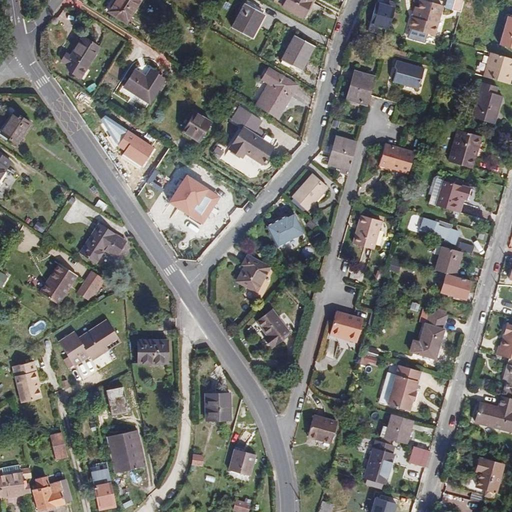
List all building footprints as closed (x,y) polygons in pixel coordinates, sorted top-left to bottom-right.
[(126,24),(141,0),(114,0),(107,12),(126,24)] [(255,5),(247,0),(245,4),(254,8),(255,5)] [(284,0),(282,6),(305,18),(314,0),(284,0)] [(433,36),(442,6),(422,0),(420,0),(418,7),(415,18),(413,17),(409,29),(433,36)] [(455,0),(453,9),(461,11),(464,0),(455,0)] [(378,27),(389,31),(395,7),(387,5),(376,2),(368,30),(376,33),(378,27)] [(245,4),(232,28),(251,38),(264,14),(254,8),(245,4)] [(511,6),(510,6),(509,9),(501,7),(498,20),(511,24),(511,6)] [(491,31),(501,32),(502,23),(492,22),(491,31)] [(300,70),(313,45),(294,35),(281,60),(289,64),(300,70)] [(87,68),(100,48),(82,36),(69,57),(87,68)] [(300,70),(302,71),(315,47),(313,45),(300,70)] [(511,58),(492,53),(485,77),(509,84),(511,72),(511,58)] [(396,69),(393,82),(418,89),(424,68),(401,61),(399,60),(396,60),(394,67),(396,69)] [(256,105),(278,118),(298,85),(269,68),(262,80),(268,84),(256,105)] [(146,76),(134,69),(122,88),(150,104),(165,79),(150,70),(146,76)] [(347,98),(368,104),(375,78),(357,73),(354,84),(351,84),(347,98)] [(497,87),(483,82),(472,117),(494,124),(503,95),(495,93),(497,87)] [(263,164),(274,148),(270,145),(274,139),(265,133),(261,139),(255,136),(264,122),(243,108),(234,122),(243,128),(229,150),(242,158),(245,153),(263,164)] [(14,112),(0,133),(17,144),(31,123),(14,112)] [(198,142),(211,122),(194,112),(183,132),(198,142)] [(481,136),(458,130),(449,162),(470,167),(475,148),(477,149),(481,136)] [(349,169),(357,143),(336,137),(332,151),(335,152),(331,164),(349,169)] [(385,143),(383,151),(379,165),(386,167),(392,169),(408,174),(415,152),(402,148),(385,143)] [(0,178),(11,162),(0,154),(0,178)] [(313,175),(306,182),(308,183),(315,177),(313,175)] [(436,205),(444,180),(445,178),(434,175),(428,194),(431,195),(429,203),(436,205)] [(207,189),(186,176),(169,202),(188,214),(193,206),(196,208),(207,189)] [(308,183),(306,182),(292,198),(306,210),(326,187),(315,177),(308,183)] [(444,180),(436,205),(459,213),(462,204),(458,202),(459,198),(464,200),(467,201),(471,189),(444,180)] [(292,198),(289,201),(303,213),(306,210),(292,198)] [(107,205),(99,199),(94,206),(103,212),(107,205)] [(267,227),(277,246),(303,233),(294,215),(287,218),(287,217),(267,227)] [(357,228),(353,244),(372,249),(380,221),(364,216),(360,229),(357,228)] [(444,240),(455,243),(459,232),(450,229),(452,225),(439,221),(439,222),(423,217),(419,230),(444,239),(444,240)] [(316,225),(310,220),(306,225),(312,230),(316,225)] [(38,221),(33,227),(38,231),(43,224),(38,221)] [(479,230),(492,234),(495,225),(482,221),(479,230)] [(80,252),(95,262),(103,250),(115,258),(125,242),(99,224),(80,252)] [(447,273),(455,276),(462,253),(442,247),(435,270),(447,273)] [(469,254),(481,257),(483,250),(471,247),(469,254)] [(256,292),(270,267),(247,255),(241,265),(244,266),(236,281),(256,292)] [(40,292),(58,305),(77,276),(59,264),(40,292)] [(88,300),(94,297),(105,279),(93,271),(78,293),(88,300)] [(8,277),(1,273),(0,274),(0,284),(3,286),(8,277)] [(466,299),(471,280),(455,276),(447,273),(442,292),(466,299)] [(416,353),(435,359),(444,329),(443,329),(447,315),(424,308),(420,322),(425,323),(419,342),(416,353)] [(271,348),(290,333),(272,310),(256,322),(267,336),(263,338),(271,348)] [(337,311),(334,321),(330,335),(357,343),(363,319),(354,316),(337,311)] [(496,355),(509,358),(511,359),(511,324),(506,323),(504,334),(506,335),(505,340),(502,339),(500,346),(499,346),(496,355)] [(64,354),(75,376),(105,361),(109,368),(125,361),(114,336),(97,344),(95,339),(64,354)] [(137,341),(138,364),(154,364),(154,361),(167,361),(167,340),(137,341)] [(363,355),(377,358),(379,351),(365,347),(363,355)] [(34,361),(13,366),(22,402),(41,398),(37,381),(39,380),(34,361)] [(415,391),(420,371),(399,365),(388,404),(409,411),(412,401),(416,391),(415,391)] [(106,390),(111,416),(129,413),(123,386),(106,390)] [(76,398),(77,408),(94,404),(91,390),(76,398)] [(231,420),(230,393),(205,394),(205,421),(231,420)] [(480,403),(475,422),(511,431),(511,399),(501,397),(498,407),(480,403)] [(384,438),(406,444),(409,435),(410,431),(413,420),(391,414),(388,427),(384,438)] [(331,443),(338,421),(314,415),(307,436),(331,443)] [(384,438),(388,427),(382,426),(380,436),(384,438)] [(131,431),(139,468),(146,466),(138,430),(131,431)] [(108,436),(116,473),(139,468),(131,431),(108,436)] [(67,456),(61,433),(50,436),(55,459),(67,456)] [(364,478),(385,484),(394,455),(392,455),(395,446),(375,440),(364,478)] [(413,446),(408,463),(425,467),(430,451),(413,446)] [(250,476),(256,455),(234,449),(228,470),(250,476)] [(193,454),(192,465),(203,467),(204,456),(193,454)] [(475,486),(485,489),(495,492),(503,465),(501,465),(483,459),(479,458),(475,470),(479,471),(475,486)] [(19,465),(2,467),(3,475),(20,472),(20,469),(19,465)] [(0,489),(1,497),(31,493),(29,484),(26,485),(25,479),(31,478),(30,472),(29,467),(20,469),(20,472),(3,475),(2,467),(0,467),(0,489)] [(65,504),(71,503),(71,501),(68,490),(67,491),(65,483),(61,484),(61,483),(49,486),(47,477),(36,479),(39,489),(33,490),(38,511),(54,508),(65,505),(65,504)] [(116,507),(111,482),(93,486),(98,507),(109,504),(110,508),(116,507)] [(395,511),(397,504),(375,498),(371,511),(395,511)] [(248,511),(250,504),(236,500),(233,510),(240,511),(248,511)]
